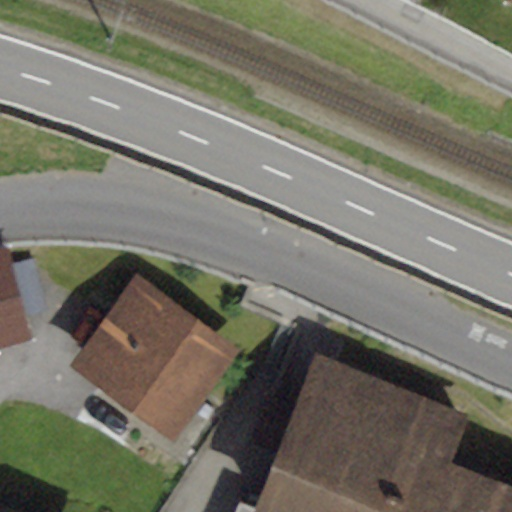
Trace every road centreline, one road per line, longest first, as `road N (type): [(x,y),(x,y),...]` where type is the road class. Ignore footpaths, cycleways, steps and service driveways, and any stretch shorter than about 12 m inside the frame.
road 1 (tertiary): [(511,273),(147,120),(0,69)]
road 2 (residential): [(0,204),(84,204),(210,235),(511,356)]
road 3 (residential): [(368,0),(511,73)]
